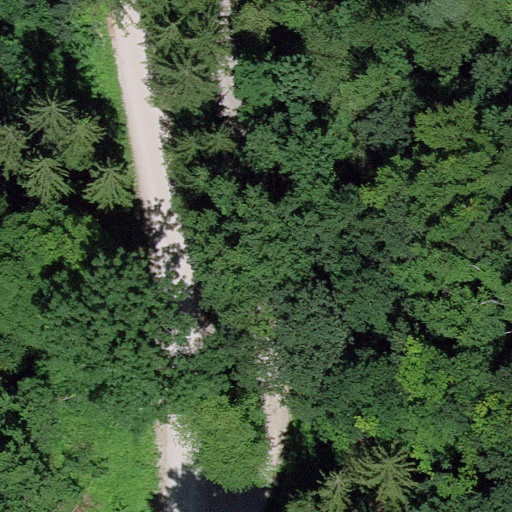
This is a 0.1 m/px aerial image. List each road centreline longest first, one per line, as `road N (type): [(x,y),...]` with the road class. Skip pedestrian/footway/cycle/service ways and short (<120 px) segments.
road 1 (track): [(211,0),(278,353),(277,480),(258,511)]
road 2 (track): [(129,0),(183,313),(186,511)]
